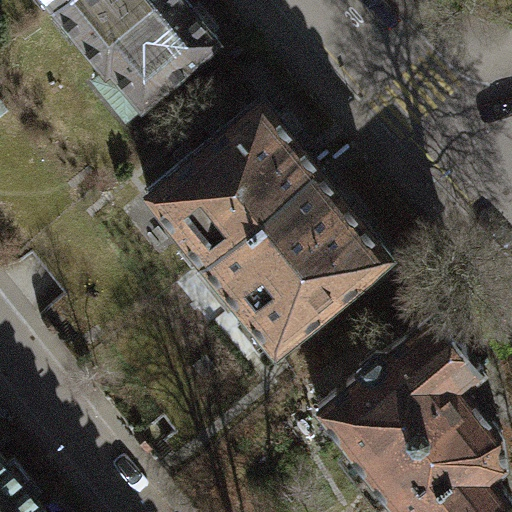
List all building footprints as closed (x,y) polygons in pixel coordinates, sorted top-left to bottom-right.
[(54,0),(137,101),(217,37),(187,0),(54,0)] [(204,257),(318,165),(261,95),(147,187),(204,257)] [(276,343),(388,250),(318,165),(204,257),(276,343)] [(487,363),(440,305),(319,401),(408,511),(493,511),(511,497),(511,496),(491,470),(509,456),(495,438),(504,431),(465,382),(487,363)] [(0,511),(19,511),(38,498),(0,450),(0,511)] [(49,511),(38,498),(19,511),(49,511)]
